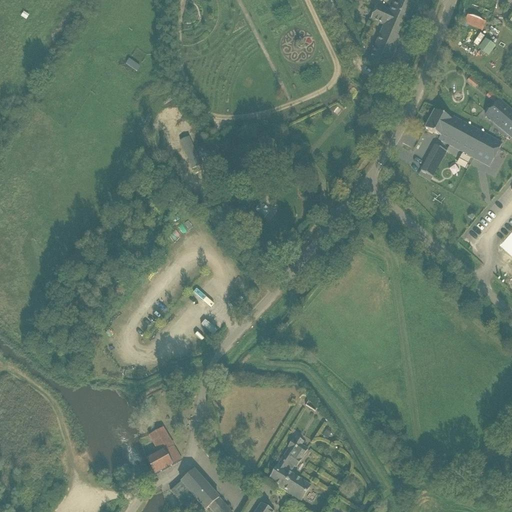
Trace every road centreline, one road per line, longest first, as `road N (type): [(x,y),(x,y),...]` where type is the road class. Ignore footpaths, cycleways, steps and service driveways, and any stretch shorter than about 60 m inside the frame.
road 1 (unclassified): [(131,511),(190,450),(211,365),(364,182)]
road 2 (track): [(243,365),(307,371),(393,493),(395,511)]
road 3 (unclassified): [(364,182),(405,120),(453,0)]
road 4 (unclassified): [(511,311),(364,182)]
road 5 (track): [(88,490),(53,406),(5,367),(0,373)]
